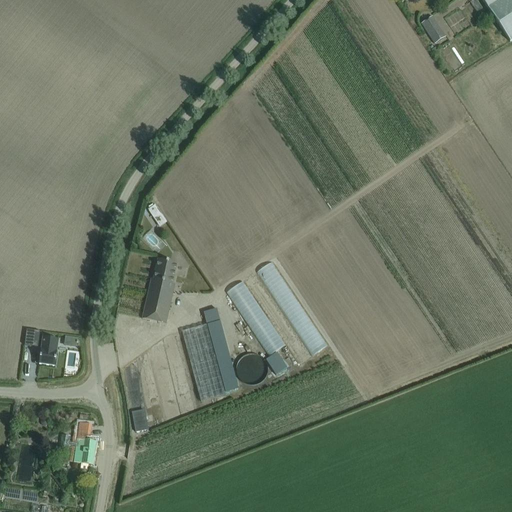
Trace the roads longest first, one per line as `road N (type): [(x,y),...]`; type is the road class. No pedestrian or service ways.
road 1 (unclassified): [(100,392),(93,313),(119,204),(155,150),(295,0)]
road 2 (unclassified): [(100,511),(108,427),(100,392)]
